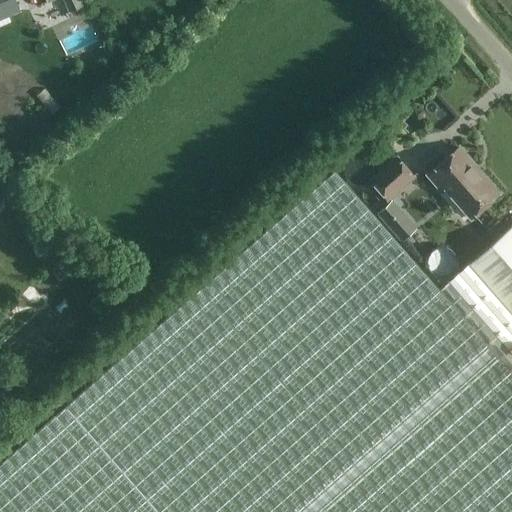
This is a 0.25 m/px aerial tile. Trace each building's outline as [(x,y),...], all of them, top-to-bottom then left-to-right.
[(0,0),(0,19),(20,11),(15,0),(0,0)] [(64,0),(73,19),(86,13),(79,0),(64,0)] [(40,34),(54,27),(44,4),(29,11),(40,34)] [(471,217),(496,195),(469,164),(472,162),(460,147),(428,175),(438,186),(440,183),(471,217)] [(398,157),(370,182),(387,201),(415,176),(398,157)] [(511,511),(511,225),(505,231),(493,242),(439,289),(335,170),(0,463),(0,511),(511,511)] [(493,242),(505,231),(497,222),(485,233),(493,242)]
